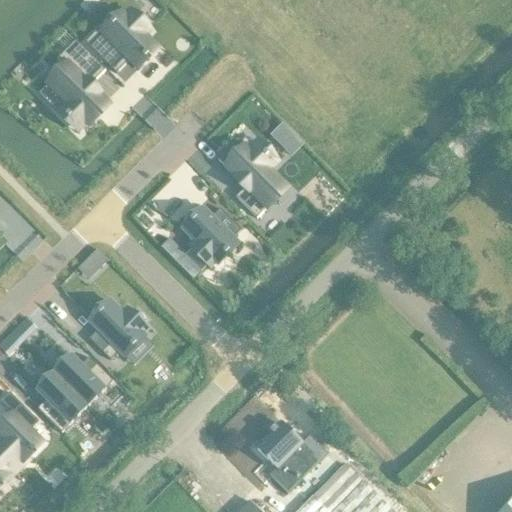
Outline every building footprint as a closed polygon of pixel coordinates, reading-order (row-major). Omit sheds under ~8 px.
[(99,31),(86,44),(116,75),(129,63),(138,71),(158,51),(145,38),(151,32),(130,12),(125,18),(122,15),(103,34),(99,31)] [(50,84),(48,86),(49,87),(52,90),(66,104),(59,111),(80,132),(87,125),(89,128),(98,119),(110,107),(99,97),(100,96),(95,91),(91,87),(105,73),(76,42),(57,60),(66,69),(50,84)] [(283,125),(271,137),(293,158),(304,146),(283,125)] [(229,150),(218,161),(237,180),(236,181),(245,190),(236,199),(257,221),(270,208),(266,204),(283,186),(270,172),(276,166),(256,145),(254,147),(245,139),(241,143),(232,152),(229,150)] [(203,211),(183,231),(195,244),(190,249),(210,269),(215,264),(218,267),(239,247),(233,241),(242,232),(221,211),(212,220),(203,211)] [(170,240),(161,249),(194,282),(202,274),(170,240)] [(98,251),(88,261),(99,272),(109,262),(98,251)] [(98,332),(90,341),(111,362),(119,354),(125,359),(146,339),(143,336),(148,331),(128,311),(123,316),(110,304),(90,324),(98,332)] [(27,322),(14,335),(22,343),(35,330),(27,322)] [(72,360),(55,377),(88,410),(114,384),(89,359),(81,368),(72,360)] [(47,402),(38,411),(62,435),(88,410),(55,377),(38,394),(47,402)] [(0,454),(17,472),(29,460),(43,446),(31,433),(40,424),(8,393),(0,400),(0,402),(13,416),(0,428),(0,454)] [(258,446),(260,448),(257,452),(278,471),(292,456),(309,472),(324,456),(307,440),(301,447),(280,428),(269,439),(267,437),(258,446)] [(0,488),(5,484),(17,472),(0,454),(0,488)] [(388,511),(344,467),(298,511),(256,511),(249,505),(241,511),(388,511)]
